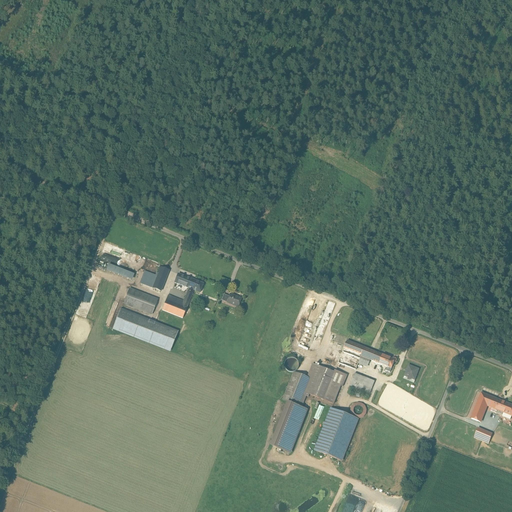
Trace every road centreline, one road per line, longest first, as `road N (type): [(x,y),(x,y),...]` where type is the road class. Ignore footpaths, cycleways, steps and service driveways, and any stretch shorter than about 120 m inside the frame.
road 1 (unclassified): [(511,368),(103,203)]
road 2 (track): [(103,203),(0,468)]
road 3 (track): [(103,203),(185,0)]
road 4 (track): [(462,348),(397,511)]
